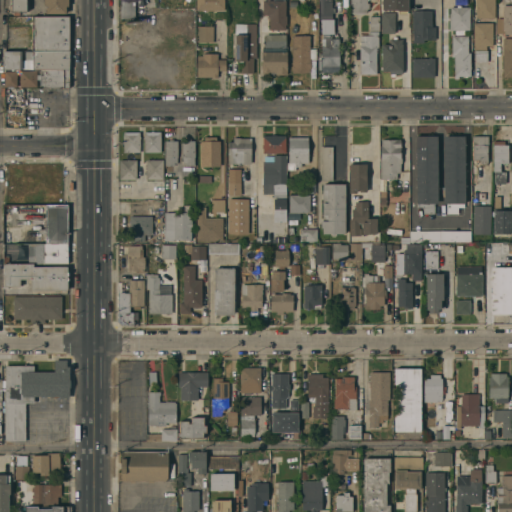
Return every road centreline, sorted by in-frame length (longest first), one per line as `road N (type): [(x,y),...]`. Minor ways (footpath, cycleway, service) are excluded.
road 1 (residential): [(511,340),(0,343)]
road 2 (secondary): [(95,0),(94,511)]
road 3 (residential): [(511,107),(95,109)]
